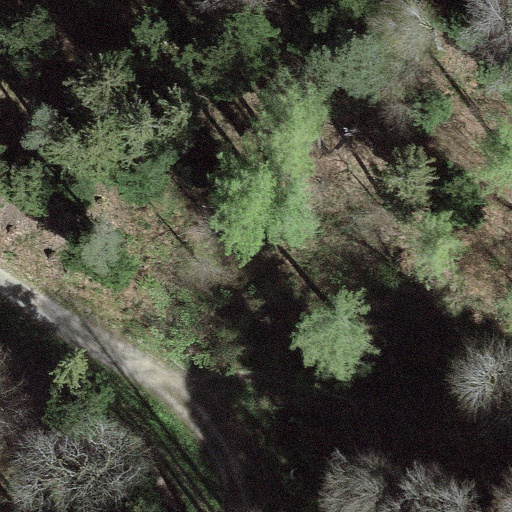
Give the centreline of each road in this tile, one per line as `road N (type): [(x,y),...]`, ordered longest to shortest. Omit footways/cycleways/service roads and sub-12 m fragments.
road 1 (track): [(0,271),(136,356),(188,399)]
road 2 (track): [(188,399),(237,473),(246,511)]
